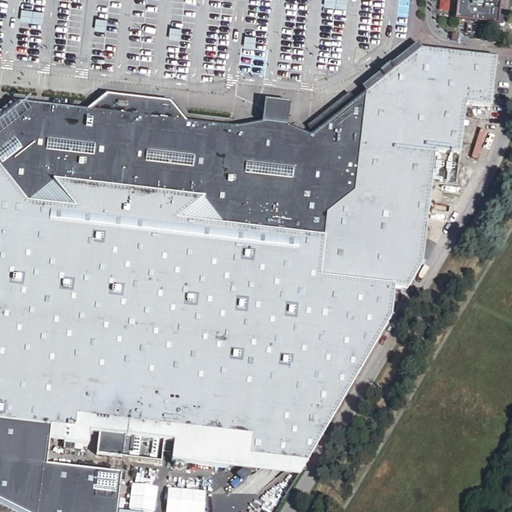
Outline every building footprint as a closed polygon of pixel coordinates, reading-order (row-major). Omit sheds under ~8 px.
[(458,0),(458,5),(456,19),(491,24),(498,24),(499,12),(500,0),(458,0)] [(504,24),(499,12),(498,24),(491,24),(493,29),(504,24)] [(391,64),(394,69),(421,48),(418,43),(391,64)] [(421,264),(426,225),(436,150),(456,153),(463,103),(491,106),(497,57),(421,48),(394,69),(391,64),(386,68),(381,72),(384,77),(366,91),(362,94),(302,141),(288,128),(286,125),(260,122),(256,122),(241,134),(235,126),(185,121),(172,104),(101,96),(84,109),(11,101),(10,107),(9,113),(0,111),(0,422),(46,428),(62,430),(60,444),(85,447),(87,433),(89,412),(100,413),(99,420),(124,423),(122,438),(147,440),(149,425),(248,438),(246,456),(260,458),(265,465),(272,460),(277,466),(285,461),(289,467),(295,462),(304,464),(324,431),(388,323),(393,287),(406,289),(421,264)] [(362,86),(366,91),(384,77),(381,72),(362,86)] [(307,122),(306,137),(362,94),(346,90),(307,122)] [(263,100),(260,122),(286,125),(288,103),(275,102),(263,100)] [(256,122),(235,126),(241,134),(256,122)] [(306,137),(288,128),(302,141),(306,137)] [(89,412),(87,433),(96,434),(94,448),(134,453),(133,461),(158,464),(160,442),(170,443),(169,449),(246,456),(248,438),(149,425),(147,440),(122,438),(124,423),(99,420),(100,413),(89,412)] [(46,428),(0,422),(0,503),(18,511),(111,511),(115,482),(126,483),(127,466),(42,456),(44,442),(46,428)] [(46,428),(44,442),(60,444),(62,430),(46,428)] [(153,511),(159,473),(134,469),(127,507),(153,511)] [(115,482),(111,511),(122,511),(126,483),(115,482)] [(204,511),(206,489),(167,487),(166,511),(204,511)] [(272,498),(263,511),(272,511),(279,502),(272,498)]
